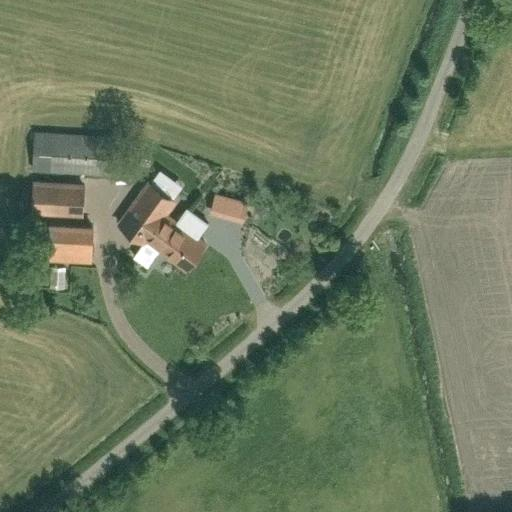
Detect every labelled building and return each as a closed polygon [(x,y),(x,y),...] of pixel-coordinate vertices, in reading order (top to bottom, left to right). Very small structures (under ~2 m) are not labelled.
[(114,137),(52,133),(35,132),(33,170),(50,170),(49,169),(111,173),(114,137)] [(36,181),(35,210),(63,212),(82,213),(83,213),(83,210),(84,200),(84,197),(85,187),(85,184),(84,184),(65,183),(36,181)] [(142,190),(118,223),(144,241),(144,240),(157,250),(158,248),(186,268),(205,242),(197,236),(207,222),(186,207),(176,222),(164,213),(167,208),(172,200),(170,199),(150,184),(148,182),(142,190)] [(215,195),(211,211),(227,215),(231,199),(215,195)] [(49,227),(47,257),(48,258),(91,260),(93,227),(49,224),(49,227)]
